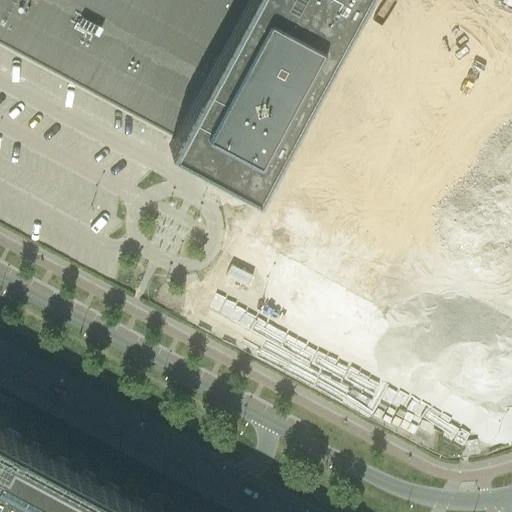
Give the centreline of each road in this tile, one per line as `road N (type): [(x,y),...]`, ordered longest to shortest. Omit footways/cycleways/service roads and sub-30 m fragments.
road 1 (secondary): [(511,496),(442,501),(385,487),(0,283)]
road 2 (secondary): [(0,349),(304,511)]
road 3 (unknown): [(396,334),(416,281),(263,199),(208,198)]
road 4 (unknown): [(396,334),(217,242)]
